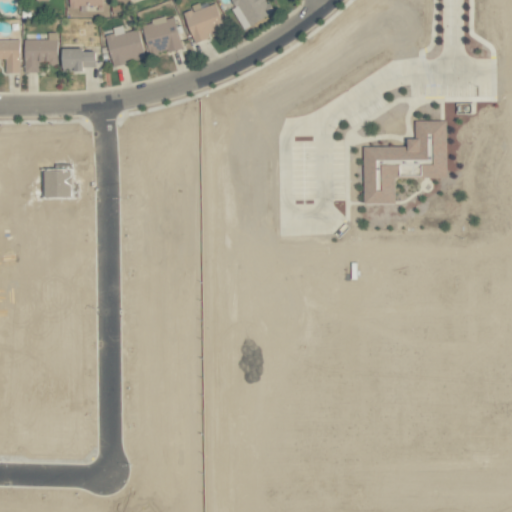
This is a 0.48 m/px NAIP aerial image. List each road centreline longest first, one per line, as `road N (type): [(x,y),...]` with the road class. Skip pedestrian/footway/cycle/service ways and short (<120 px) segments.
road 1 (residential): [(0,473),(110,474),(102,103)]
road 2 (residential): [(0,105),(156,93),(236,63),(329,0)]
